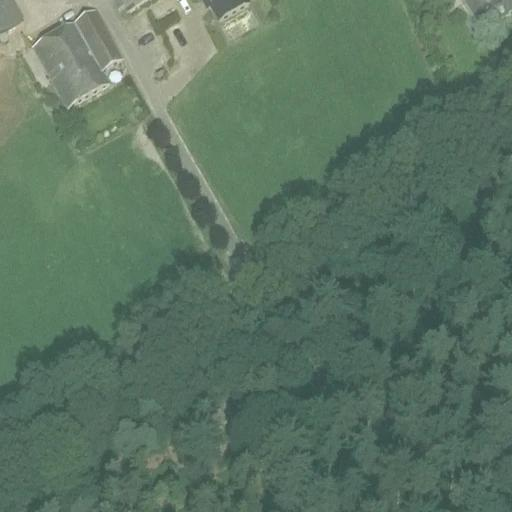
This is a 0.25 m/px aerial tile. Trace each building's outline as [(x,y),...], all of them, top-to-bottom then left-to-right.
[(5,0),(0,0),(0,40),(22,28),(5,0)] [(147,0),(113,0),(122,15),(147,0)] [(206,2),(219,24),(248,8),(243,0),(201,0),(203,3),(206,2)] [(511,0),(463,0),(483,31),(511,12),(511,0)] [(94,13),(33,49),(68,110),(109,86),(101,72),(122,60),(94,13)] [(221,412),(206,421),(212,432),(227,423),(221,412)]
